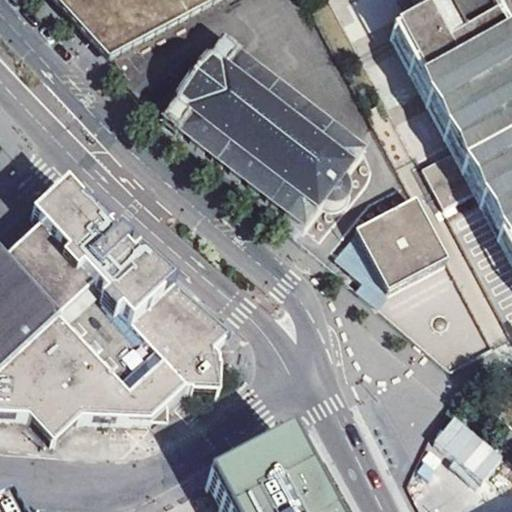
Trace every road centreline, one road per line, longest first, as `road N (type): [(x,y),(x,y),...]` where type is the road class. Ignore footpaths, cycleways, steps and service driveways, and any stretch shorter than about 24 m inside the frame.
road 1 (secondary): [(321,388),(305,308),(284,283),(127,151),(0,14)]
road 2 (secondary): [(67,153),(321,388)]
road 3 (unknown): [(361,41),(442,184)]
road 4 (secondary): [(321,388),(381,511)]
road 5 (unknown): [(442,184),(511,300)]
